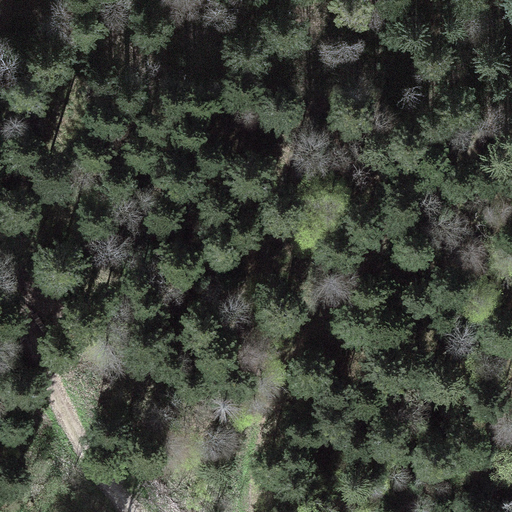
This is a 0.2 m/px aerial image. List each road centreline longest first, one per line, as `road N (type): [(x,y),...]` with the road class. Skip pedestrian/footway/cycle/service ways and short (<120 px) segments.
road 1 (track): [(245,511),(254,425),(294,351),(390,224),(446,179),(511,93)]
road 2 (track): [(0,276),(94,458),(138,511)]
